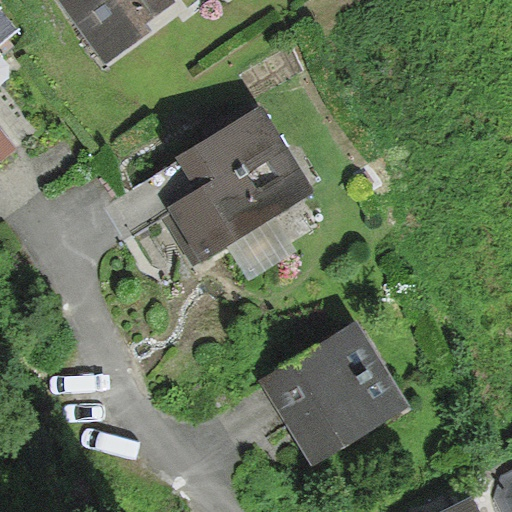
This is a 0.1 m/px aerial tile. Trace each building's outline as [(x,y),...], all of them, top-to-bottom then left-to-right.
[(46,0),(97,59),(166,0),(46,0)] [(305,177),(250,93),(184,136),(211,178),(169,205),(196,247),(305,177)] [(0,142),(11,132),(0,120),(0,142)] [(310,466),(411,405),(361,323),(260,383),(288,431),(310,466)] [(477,511),(472,499),(443,511),(477,511)]
